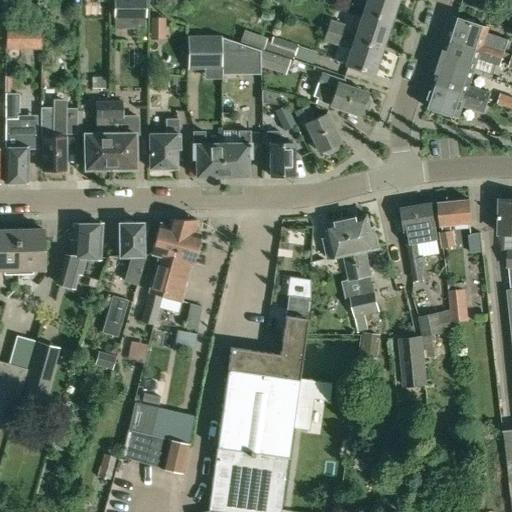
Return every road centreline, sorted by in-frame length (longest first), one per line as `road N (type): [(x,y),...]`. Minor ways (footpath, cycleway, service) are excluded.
road 1 (residential): [(0,206),(296,197),(404,174)]
road 2 (unknown): [(265,198),(187,511)]
road 3 (residential): [(404,174),(401,129),(440,0)]
